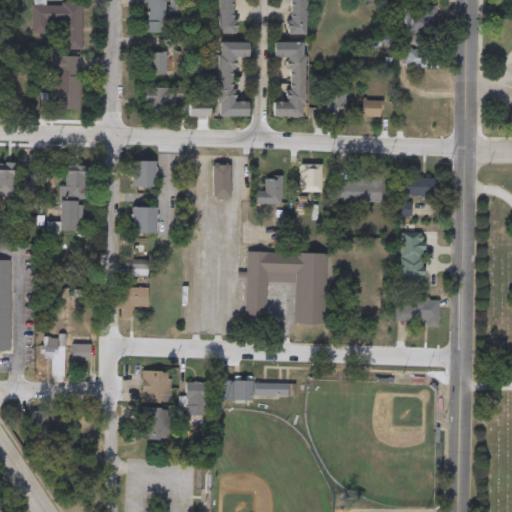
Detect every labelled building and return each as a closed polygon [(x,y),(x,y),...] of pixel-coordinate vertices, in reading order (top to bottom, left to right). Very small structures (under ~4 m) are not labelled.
[(167,0),(167,31),(146,31),(146,0),(167,0)] [(196,0),(196,10),(170,10),(170,0),(196,0)] [(216,33),(216,0),(233,0),(233,33),(216,33)] [(303,0),(304,34),(287,34),(287,0),(303,0)] [(32,33),(32,2),(82,2),(81,45),(65,45),(66,33),(32,33)] [(406,32),(406,3),(436,3),(436,32),(406,32)] [(216,115),(216,41),(247,41),(247,57),(233,57),(233,100),(246,100),(246,115),(216,115)] [(303,116),(271,116),(271,101),(286,101),(286,56),(271,56),(271,42),(303,42),(303,116)] [(415,47),(415,42),(437,42),(437,66),(406,66),(406,47),(415,47)] [(167,51),(167,72),(145,72),(145,51),(167,51)] [(51,107),(51,58),(79,58),(79,107),(51,107)] [(25,91),(8,91),(8,78),(25,78),(25,91)] [(186,99),(170,99),(170,110),(145,110),(145,85),(186,85),(186,99)] [(189,114),(189,97),(211,97),(211,114),(189,114)] [(345,98),(345,114),(326,114),(326,98),(345,98)] [(381,116),(361,116),(361,99),(381,99),(381,116)] [(155,185),(132,185),(132,159),(155,159),(155,185)] [(212,198),(212,163),(231,163),(231,198),(212,198)] [(321,163),(321,191),(299,191),(299,163),(321,163)] [(88,197),(64,198),(64,170),(88,169),(88,197)] [(18,196),(0,196),(0,170),(18,171),(18,196)] [(441,194),(403,194),(403,176),(441,176),(441,194)] [(281,177),(281,202),(264,202),(264,177),(281,177)] [(381,178),(381,200),(337,200),(337,178),(381,178)] [(59,230),(59,200),(76,200),(76,230),(59,230)] [(156,233),(132,233),(132,206),(156,206),(156,233)] [(38,226),(25,226),(25,208),(38,208),(38,226)] [(424,230),(424,282),(400,282),(400,230),(424,230)] [(326,251),(325,322),(294,322),(295,280),(267,279),(266,320),(244,319),(246,249),(326,251)] [(148,258),(148,275),(132,274),(132,257),(148,258)] [(0,258),(9,258),(8,348),(0,348),(0,258)] [(137,305),(137,315),(123,315),(123,285),(148,285),(148,305),(137,305)] [(440,328),(428,327),(429,323),(396,322),(396,306),(413,307),(413,299),(441,300),(440,328)] [(55,361),(46,361),(46,345),(56,345),(55,361)] [(92,345),(92,361),(73,361),(73,345),(92,345)] [(166,400),(140,399),(141,367),(167,368),(166,400)] [(250,397),(214,396),(214,377),(286,379),(286,393),(250,392),(250,397)] [(205,380),(204,414),(184,413),(185,380),(205,380)] [(138,436),(139,404),(168,405),(167,437),(138,436)] [(27,434),(27,409),(45,409),(45,434),(27,434)]
